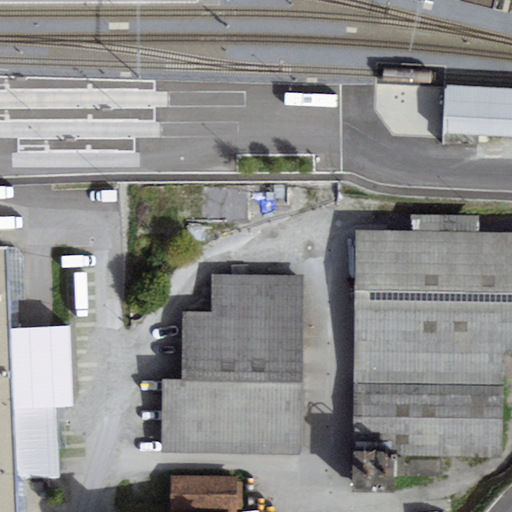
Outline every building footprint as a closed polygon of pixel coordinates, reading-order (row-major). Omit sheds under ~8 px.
[(511,144),(511,94),(448,95),(448,145),(511,144)] [(289,182),(128,184),(128,193),(130,237),(217,236),(249,230),(248,216),(290,214),(289,182)] [(414,232),(357,231),(353,459),(501,462),(503,387),(511,386),(511,230),(480,230),(480,219),(415,218),(414,232)] [(0,511),(17,511),(7,251),(0,250),(0,511)] [(306,277),(215,274),(212,315),(186,314),(182,383),(162,382),(162,458),(303,461),(306,277)] [(242,511),(245,475),(170,476),(169,511),(242,511)]
